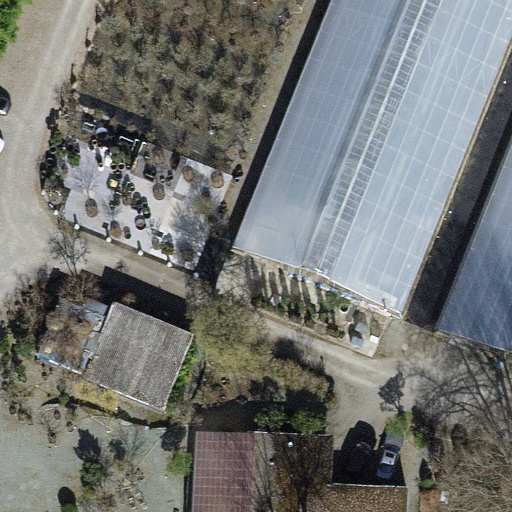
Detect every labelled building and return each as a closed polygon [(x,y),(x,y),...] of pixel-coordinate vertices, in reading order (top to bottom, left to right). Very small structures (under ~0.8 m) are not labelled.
[(511,0),(334,0),(233,263),(397,327),(511,28),(511,0)] [(511,155),(440,344),(511,371),(511,155)] [(125,218),(64,190),(47,229),(108,256),(125,218)] [(196,350),(97,310),(67,385),(165,425),(196,350)] [(340,452),(204,442),(199,511),(398,511),(399,504),(337,499),(340,452)]
